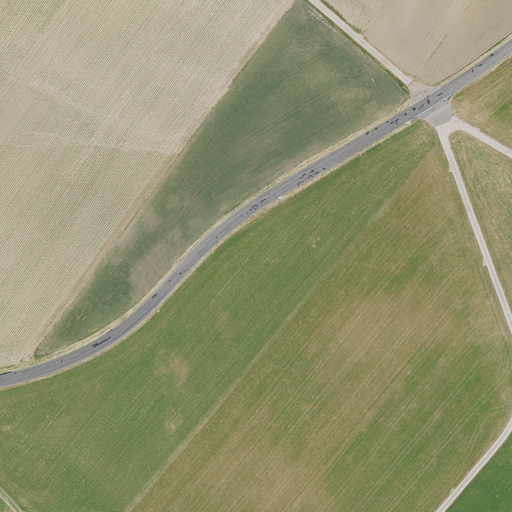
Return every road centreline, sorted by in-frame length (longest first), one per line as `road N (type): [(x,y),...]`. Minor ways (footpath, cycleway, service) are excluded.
road 1 (tertiary): [(511,45),(247,208),(111,337),(0,379)]
road 2 (track): [(312,0),(432,100)]
